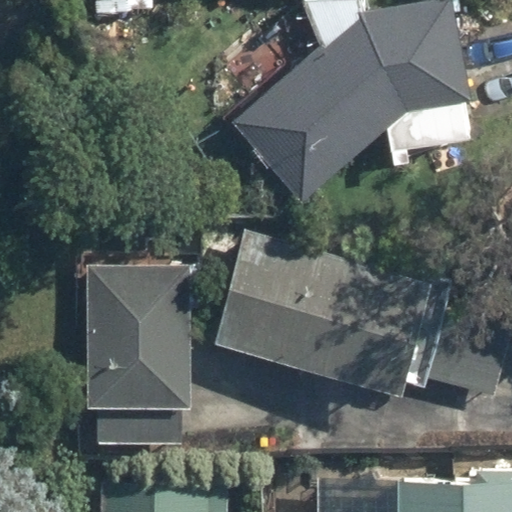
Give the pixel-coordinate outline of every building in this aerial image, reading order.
[(301,196),(384,127),(470,132),(463,90),(473,89),(458,0),(394,0),(362,5),(361,0),(303,0),(308,51),(232,121),(301,196)] [(421,393),(426,374),(498,392),(511,338),(511,317),(445,301),(450,278),(235,223),(206,337),(421,393)] [(87,396),(96,396),(94,439),(179,442),(181,399),(192,400),(198,262),(93,257),(87,396)] [(229,511),(230,476),(100,473),(98,511),(229,511)] [(511,511),(511,475),(396,473),(394,511),(511,511)]
